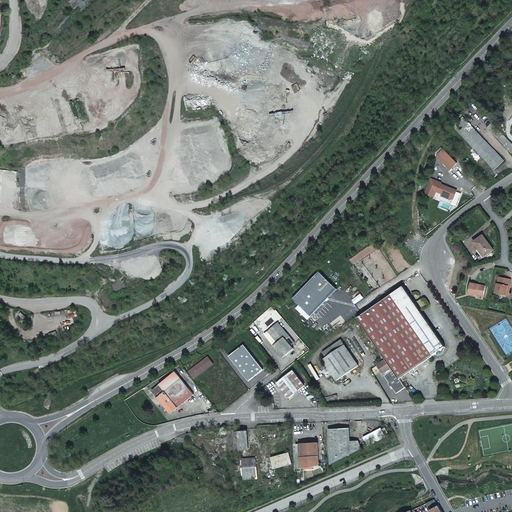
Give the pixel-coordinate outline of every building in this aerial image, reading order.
[(503,160),(462,117),(453,126),(494,169),(503,160)] [(511,152),(511,143),(492,122),(487,127),(511,153),(511,152)] [(444,149),(437,155),(450,169),(457,163),(444,149)] [(431,178),(424,192),(433,196),(436,191),(442,193),(453,198),(456,192),(456,190),(441,184),(441,182),(431,178)] [(483,235),(473,242),(479,250),(480,249),(485,256),(493,249),(483,235)] [(375,243),(369,247),(368,246),(367,247),(352,258),(350,260),(353,264),(355,262),(361,258),(371,251),(372,251),(377,248),(375,243)] [(319,271),(295,297),(293,299),(311,316),(337,289),(325,277),(319,271)] [(509,286),(511,279),(499,277),(495,293),(506,295),(508,286),(509,286)] [(483,296),(485,286),(470,283),(468,294),(475,296),(476,294),(483,296)] [(408,293),(403,286),(358,317),(386,358),(391,366),(399,378),(412,369),(413,370),(433,355),(438,355),(438,353),(439,353),(441,352),(441,351),(443,351),(445,347),(411,298),(412,297),(409,293),(408,293)] [(351,298),(353,302),(361,295),(358,292),(351,298)] [(290,346),(295,342),(278,323),(263,335),(268,340),(273,337),(278,342),(273,346),(283,358),(293,349),(290,346)] [(278,342),(273,337),(268,340),(273,346),(278,342)] [(331,350),(344,342),(340,337),(328,345),(331,350)] [(358,363),(344,342),(331,350),(346,371),(358,363)] [(248,380),(263,369),(244,344),(229,355),(248,380)] [(325,354),(331,350),(328,345),(322,350),(325,354)] [(346,371),(331,350),(325,354),(322,357),(336,378),(346,371)] [(197,379),(216,363),(210,356),(191,371),(197,379)] [(391,366),(386,358),(377,364),(383,372),(384,371),(385,374),(384,375),(389,381),(391,382),(392,384),(392,385),(396,392),(405,387),(399,378),(391,366)] [(288,398),(304,386),(293,371),(276,383),(288,398)] [(171,414),(195,395),(177,372),(161,384),(166,391),(158,397),(171,414)] [(347,428),(327,429),(331,464),(394,431),(391,427),(388,429),(387,426),(359,440),(349,441),(347,428)] [(247,451),(246,431),(237,432),(238,451),(247,451)] [(318,443),(293,444),(293,452),(299,452),(300,468),(313,467),(313,463),(319,463),(318,443)] [(241,479),(256,478),(255,461),(251,461),(251,459),(240,460),(241,479)] [(431,511),(442,511),(435,499),(426,503),(431,511)]
